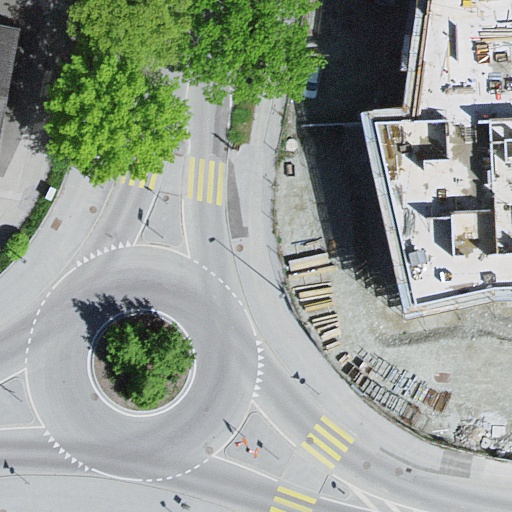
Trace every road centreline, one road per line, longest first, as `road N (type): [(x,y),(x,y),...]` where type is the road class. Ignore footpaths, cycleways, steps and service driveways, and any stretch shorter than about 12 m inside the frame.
road 1 (unclassified): [(483,511),(326,440),(279,396),(262,335)]
road 2 (residential): [(199,12),(97,257)]
road 3 (residential): [(230,272),(206,153),(199,12)]
road 4 (unclassified): [(160,458),(195,451),(226,432),(249,404),(262,335)]
road 5 (unclassified): [(160,458),(300,511)]
road 6 (unclassified): [(52,312),(45,347),(50,383),(92,439)]
road 7 (unclassified): [(230,272),(166,242),(97,257)]
